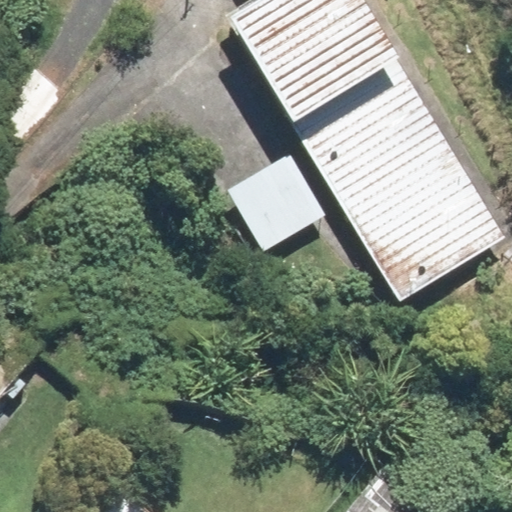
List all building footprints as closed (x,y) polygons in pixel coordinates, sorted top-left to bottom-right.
[(395,296),(495,237),(430,127),(432,126),(356,0),(260,0),(231,18),(310,149),(309,150),(395,296)] [(230,187),(266,249),(324,215),(288,153),(230,187)] [(0,312),(0,394),(39,342),(0,312)] [(385,467),(346,511),(420,511),(428,503),(385,467)] [(72,511),(146,511),(103,476),(72,511)]
